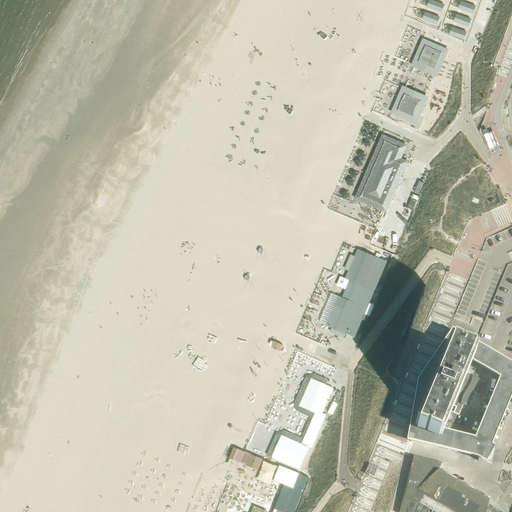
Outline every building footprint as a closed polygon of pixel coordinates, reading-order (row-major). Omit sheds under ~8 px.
[(453,1),(443,27),(457,32),(454,40),(471,46),(484,12),(453,1)] [(479,25),(476,38),(481,39),(484,26),(479,25)] [(418,123),(428,95),(426,95),(433,75),(438,77),(449,47),(421,37),(411,65),(414,66),(407,86),(401,84),(391,114),(418,123)] [(409,161),(402,158),(408,145),(382,134),(355,199),(387,213),(409,161)] [(387,273),(358,261),(350,281),(368,288),(360,307),(340,299),(327,330),(358,342),(387,273)] [(491,351),(469,338),(452,328),(417,379),(411,416),(407,440),(414,442),(429,445),(435,447),(437,447),(451,451),(467,455),(477,457),(490,465),(495,446),(492,445),(511,394),(511,363),(501,357),(491,351)] [(335,392),(308,381),(295,412),(312,419),(299,448),(279,440),(270,461),(300,474),(309,451),(312,453),(328,416),(325,415),(335,392)] [(259,461),(235,450),(230,461),(254,471),(259,461)] [(387,505),(384,511),(501,511),(488,504),(489,498),(439,469),(442,463),(414,455),(413,456),(409,455),(396,488),(394,487),(387,505)] [(299,476),(280,469),(275,481),(287,486),(276,511),(291,511),(300,492),(293,490),(299,476)] [(252,480),(251,495),(266,495),(267,481),(252,480)]
